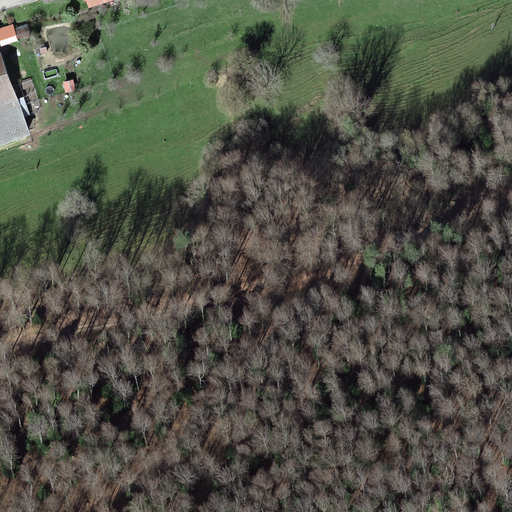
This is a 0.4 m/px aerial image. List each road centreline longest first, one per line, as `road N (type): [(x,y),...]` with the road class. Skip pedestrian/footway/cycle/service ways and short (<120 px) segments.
road 1 (track): [(511,196),(363,261),(10,341)]
road 2 (track): [(363,261),(277,329),(172,438),(82,511)]
